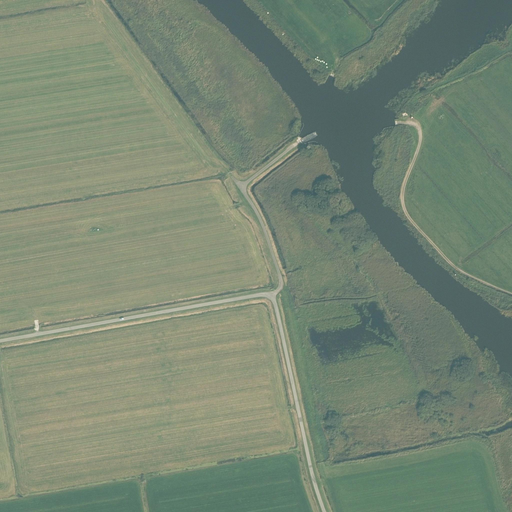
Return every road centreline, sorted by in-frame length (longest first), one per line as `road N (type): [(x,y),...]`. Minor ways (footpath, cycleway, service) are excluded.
road 1 (unclassified): [(0,341),(271,297)]
road 2 (track): [(395,124),(414,124),(420,133),(402,193),(412,222),(455,268),(511,295)]
road 3 (unclassified): [(324,511),(271,297)]
road 4 (unclassified): [(271,297),(279,273),(240,187)]
